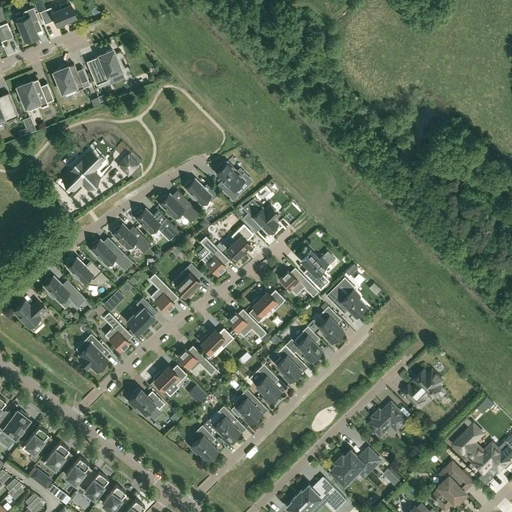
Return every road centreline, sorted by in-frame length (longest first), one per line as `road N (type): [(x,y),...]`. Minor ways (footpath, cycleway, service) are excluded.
road 1 (residential): [(73,414),(281,245)]
road 2 (residential): [(0,307),(101,220),(211,157)]
road 3 (residential): [(190,501),(369,325)]
road 4 (residential): [(253,511),(413,355)]
road 5 (residential): [(176,492),(73,414)]
